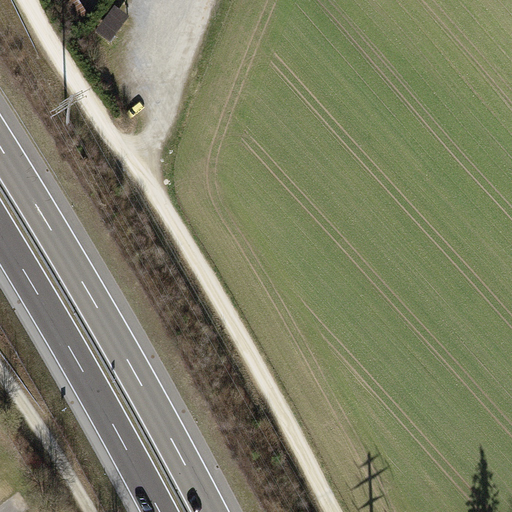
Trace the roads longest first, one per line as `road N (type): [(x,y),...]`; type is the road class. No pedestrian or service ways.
road 1 (track): [(26,0),(199,261),(332,511)]
road 2 (motorway): [(210,511),(0,146)]
road 3 (motorway): [(0,231),(159,511)]
road 4 (track): [(0,373),(88,511)]
